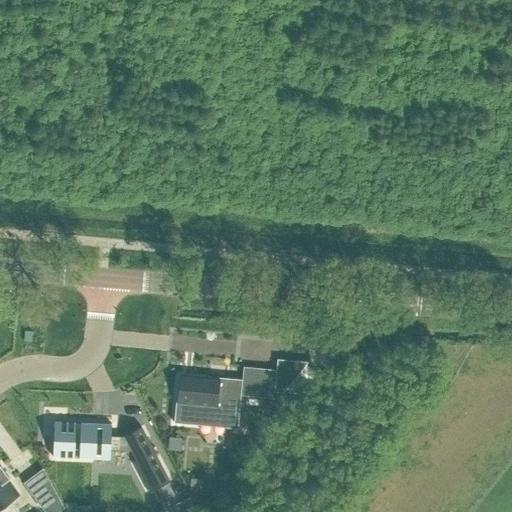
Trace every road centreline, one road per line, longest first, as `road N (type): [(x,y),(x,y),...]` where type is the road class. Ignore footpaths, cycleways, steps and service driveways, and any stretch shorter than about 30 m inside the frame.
road 1 (tertiary): [(511,315),(107,277)]
road 2 (residential): [(107,277),(99,338),(84,362),(52,375),(20,370),(0,382)]
